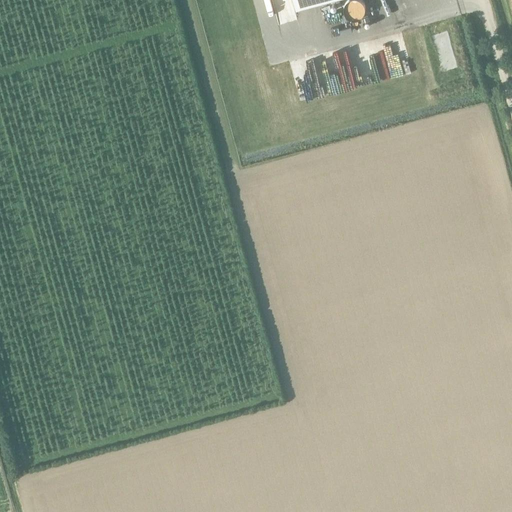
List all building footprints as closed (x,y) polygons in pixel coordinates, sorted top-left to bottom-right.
[(293,0),(296,8),(327,0),(293,0)] [(343,7),(343,9),(343,11),(344,12),(345,14),(347,15),(348,17),(350,17),(352,18),(354,18),(356,18),(358,17),(359,16),(361,15),(362,13),(363,11),(363,9),(363,7),(363,5),(362,4),(361,2),(360,1),(358,0),(347,0),(346,1),(344,3),(344,5),(343,7)] [(353,29),(361,25),(358,18),(350,21),(353,29)] [(433,40),(443,79),(460,75),(450,36),(433,40)] [(385,37),(378,39),(384,60),(390,58),(385,37)] [(367,42),(362,44),(368,61),(373,59),(367,42)] [(333,44),(325,45),(326,53),(334,52),(333,44)] [(333,69),(335,79),(358,75),(352,48),(335,51),(338,68),(333,69)]
